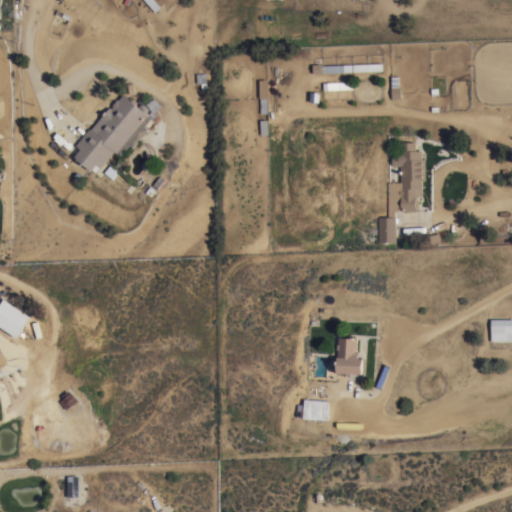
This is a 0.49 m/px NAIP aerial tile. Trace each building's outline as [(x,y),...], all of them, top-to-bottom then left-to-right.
[(383,70),(353,71),(353,63),(383,62),(383,70)] [(352,63),(353,71),(322,72),(322,64),(352,63)] [(207,89),(201,89),(201,82),(197,83),(196,73),(206,72),(207,89)] [(400,86),(401,98),(391,98),(390,77),(398,77),(398,86),(400,86)] [(268,97),(259,97),(259,79),(268,79),(268,97)] [(323,89),(322,81),(353,80),(353,88),(338,89),(323,89)] [(123,93),(138,106),(140,104),(144,103),(148,107),(148,110),(147,111),(151,115),(150,116),(151,117),(145,125),(149,128),(133,147),(130,143),(120,154),(117,152),(117,153),(114,150),(100,167),(99,166),(95,172),(91,169),(91,170),(74,155),(80,148),(75,144),(90,127),(91,128),(109,106),(111,107),(112,106),(112,103),(116,99),(118,99),(123,93)] [(267,97),(267,112),(260,113),(259,97),(267,97)] [(416,150),(422,150),(422,158),(425,158),(425,179),(422,179),(422,195),(418,195),(418,210),(400,211),(400,210),(394,210),(394,216),(395,216),(395,241),(378,241),(378,221),(377,221),(377,218),(378,218),(378,216),(387,216),(387,182),(400,181),(400,165),(392,165),(392,155),(399,155),(399,149),(400,149),(400,141),(416,141),(416,150)] [(119,171),(112,179),(103,172),(110,163),(119,171)] [(489,229),(489,242),(479,242),(479,229),(489,229)] [(440,239),(437,239),(437,242),(425,244),(424,235),(438,233),(440,239)] [(30,315),(16,337),(0,325),(0,303),(4,297),(30,315)] [(511,318),(511,341),(490,341),(490,318),(511,318)] [(336,348),(337,344),(338,342),(338,336),(357,337),(356,350),(358,351),(358,357),(365,357),(365,373),(334,372),(335,356),(337,356),(337,349),(336,348)] [(63,398),(62,396),(68,391),(70,394),(71,393),(77,401),(65,409),(59,401),(63,398)] [(299,419),(324,420),(325,401),(300,399),(299,419)] [(68,476),(79,476),(79,497),(68,497),(68,476)]
